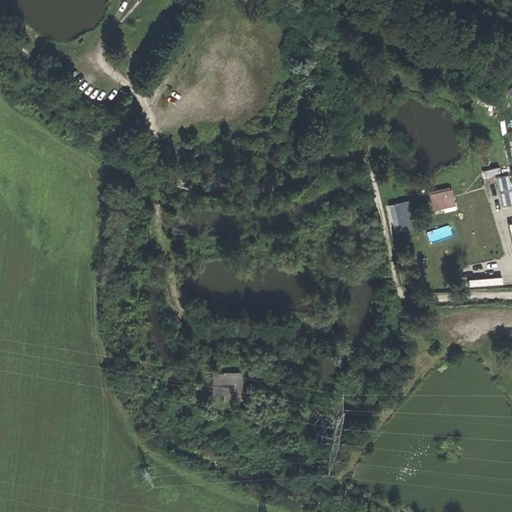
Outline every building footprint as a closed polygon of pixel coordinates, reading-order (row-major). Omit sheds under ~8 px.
[(511,193),(508,173),(496,176),(502,205),(511,202),(511,193)] [(432,209),(450,205),(446,191),(428,195),(432,209)] [(394,231),(414,226),(407,199),(387,204),(394,231)] [(431,240),(443,237),(441,227),(428,231),(431,240)] [(245,373),(211,374),(211,385),(223,385),(223,401),(246,400),(245,373)]
